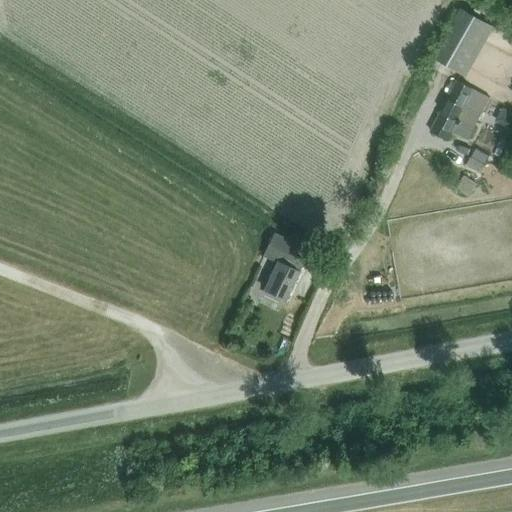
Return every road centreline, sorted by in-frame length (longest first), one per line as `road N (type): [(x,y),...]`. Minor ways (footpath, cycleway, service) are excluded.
road 1 (tertiary): [(0,433),(511,339)]
road 2 (motorway): [(511,476),(299,511)]
